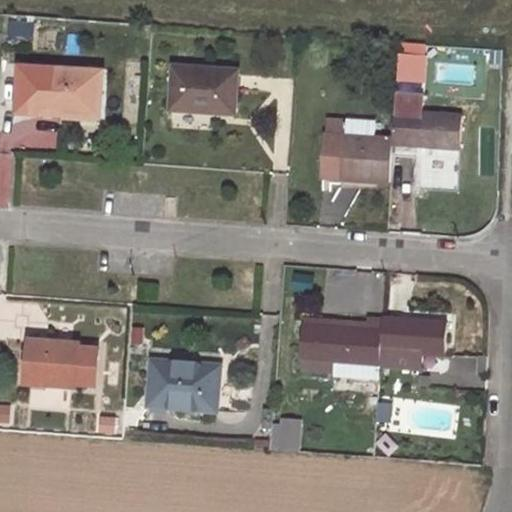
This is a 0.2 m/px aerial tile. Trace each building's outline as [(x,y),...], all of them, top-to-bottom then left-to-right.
[(35,23),(10,21),(9,36),(34,37),(35,23)] [(401,45),(400,83),(428,84),(429,45),(401,45)] [(239,71),(177,67),(175,108),(235,113),(239,71)] [(104,72),(46,68),(44,107),(63,109),(64,114),(83,115),(83,109),(102,110),(104,72)] [(460,150),(463,116),(397,111),(395,140),(395,145),(460,150)] [(347,121),(329,120),(328,135),(346,136),(347,121)] [(325,178),(343,180),(393,184),(395,145),(395,140),(386,139),(387,124),(347,121),(346,136),(328,135),(325,178)] [(446,355),(449,321),(385,317),(384,330),(382,350),(397,351),(446,355)] [(384,330),(306,324),(302,369),(336,372),(337,360),(381,364),(382,350),(384,330)] [(79,343),(31,340),(29,383),(76,386),(76,383),(96,385),(99,348),(79,347),(79,343)] [(396,365),(397,351),(382,350),(381,364),(396,365)] [(381,364),(337,360),(336,372),(380,375),(381,364)] [(220,366),(154,361),(150,406),(216,411),(220,366)]
